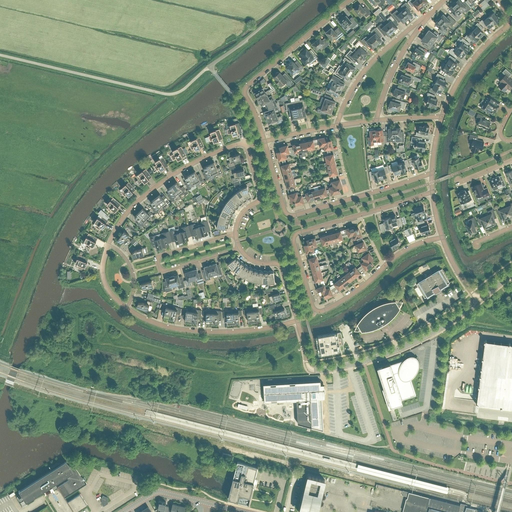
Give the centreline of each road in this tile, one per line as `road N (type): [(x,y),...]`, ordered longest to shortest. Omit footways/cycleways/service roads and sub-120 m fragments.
road 1 (unclassified): [(297,320),(314,370),(403,346),(477,299)]
road 2 (residential): [(431,172),(288,215),(264,141)]
road 3 (residential): [(316,310),(293,235),(432,191)]
road 4 (residential): [(264,141),(245,87),(349,0)]
road 5 (residential): [(108,244),(126,212),(161,182),(221,149),(246,147)]
road 6 (residential): [(297,320),(186,330),(126,307)]
road 7 (residential): [(316,310),(347,297),(403,250),(441,237)]
road 8 (residential): [(441,116),(464,70),(509,22),(496,0)]
road 9 (residential): [(336,125),(358,77),(424,17)]
